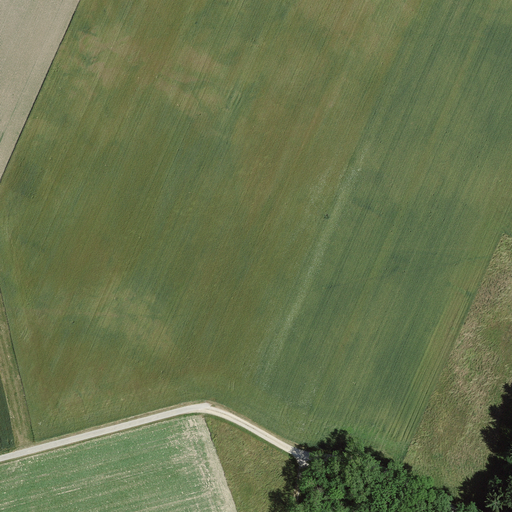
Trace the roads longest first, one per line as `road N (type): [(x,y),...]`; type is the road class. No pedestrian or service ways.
road 1 (track): [(0,460),(200,408),(302,455),(298,511)]
road 2 (unclassified): [(302,455),(442,511)]
